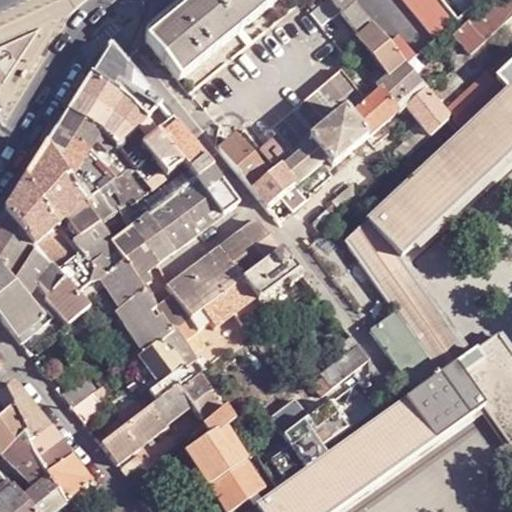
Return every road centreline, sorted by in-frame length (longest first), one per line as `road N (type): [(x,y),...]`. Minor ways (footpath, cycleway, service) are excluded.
road 1 (residential): [(255,210),(103,8)]
road 2 (residential): [(0,347),(117,495)]
road 3 (tertiary): [(2,167),(103,8)]
